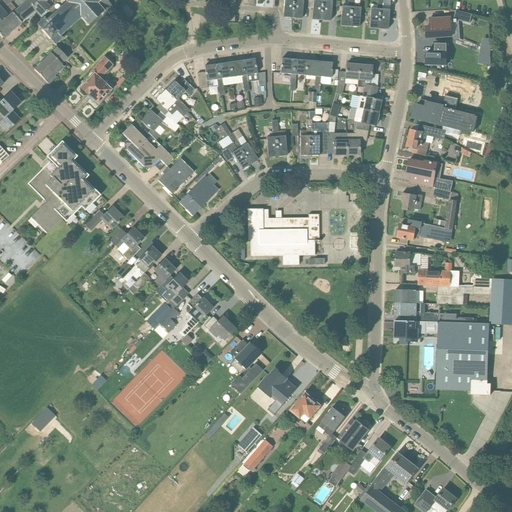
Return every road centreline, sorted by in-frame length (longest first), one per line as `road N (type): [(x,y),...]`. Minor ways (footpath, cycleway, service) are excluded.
road 1 (residential): [(92,141),(189,51),(277,39),(404,51)]
road 2 (tertiary): [(366,388),(266,316),(190,239)]
road 3 (residential): [(190,239),(268,176),(383,175)]
road 4 (residential): [(366,388),(374,366),(383,175)]
road 5 (tertiary): [(505,511),(366,388)]
road 6 (tertiary): [(190,239),(92,141)]
road 7 (tertiary): [(92,141),(0,49)]
road 8 (residential): [(383,175),(404,51)]
